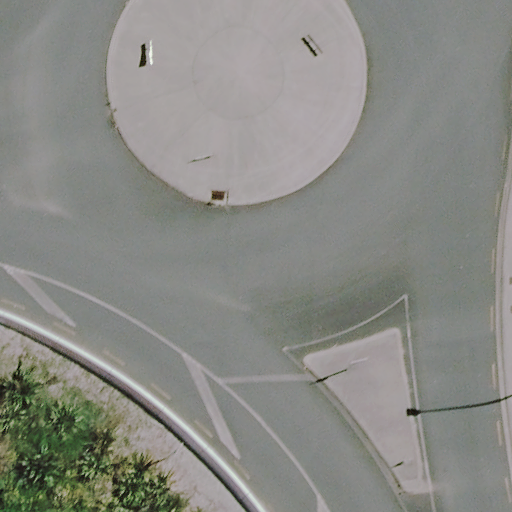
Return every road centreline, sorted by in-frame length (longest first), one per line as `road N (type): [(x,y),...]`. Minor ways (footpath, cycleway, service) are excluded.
road 1 (tertiary): [(427,167),(470,511)]
road 2 (tertiary): [(374,511),(273,377),(218,287)]
road 3 (tertiary): [(427,167),(391,220),(341,259),(282,282),(218,287)]
road 4 (tertiary): [(77,218),(42,163),(24,101),(27,36)]
road 5 (tertiary): [(430,0),(443,35),(445,102),(427,167)]
road 6 (tertiary): [(218,287),(166,276),(118,252),(77,218)]
